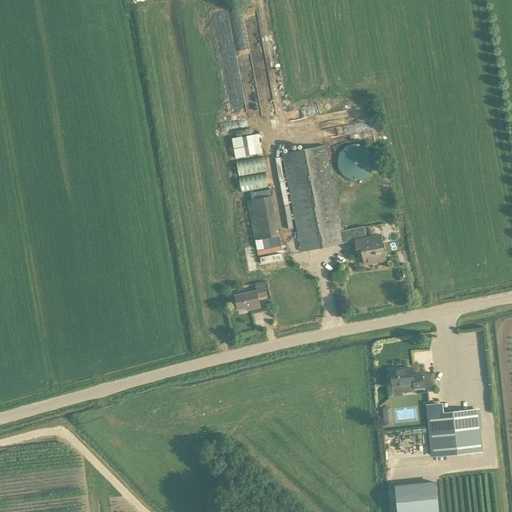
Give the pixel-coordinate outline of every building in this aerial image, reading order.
[(232,137),(234,157),(260,154),(257,134),(232,137)] [(353,180),(355,181),(357,180),(358,180),(360,180),(362,179),(363,179),(365,178),(366,177),(367,176),(369,175),(370,173),(371,172),(371,170),(372,169),(373,167),(373,166),(373,164),(373,162),(373,161),(373,159),(373,157),(372,156),(371,154),(371,153),(370,151),(369,150),(367,149),(366,148),(365,147),(363,146),(362,145),(360,145),(358,144),(357,144),(355,144),(353,144),(352,144),(350,145),(349,145),(347,146),(346,147),(344,148),(343,149),(342,150),(341,151),(340,153),(339,154),(338,156),(338,157),(337,159),(337,161),(337,162),(337,164),(337,166),(338,167),(338,169),(339,170),(340,172),(341,173),(342,175),(343,176),(344,177),(345,178),(347,179),(349,179),(350,180),(352,180),(353,180)] [(380,235),(366,238),(364,227),(342,231),(325,145),(282,154),(301,252),(344,244),(344,243),(354,241),(358,260),(364,259),(365,265),(386,261),(380,235)] [(241,192),(268,187),(263,157),(236,161),(241,192)] [(271,196),(247,201),(255,241),(279,236),(271,196)] [(404,249),(396,251),(399,263),(407,261),(404,249)] [(282,259),(281,254),(260,258),(261,264),(282,259)] [(261,308),(258,298),(267,296),(265,286),(256,288),(257,291),(235,296),(238,310),(249,307),(250,310),(261,308)] [(389,379),(391,380),(392,387),(414,385),(414,389),(423,388),(422,375),(413,376),(412,369),(390,371),(391,372),(389,375),(389,379)] [(442,405),(427,407),(432,456),(471,452),(482,451),(479,422),(478,411),(443,415),(442,405)] [(438,511),(435,483),(395,487),(397,511),(438,511)]
